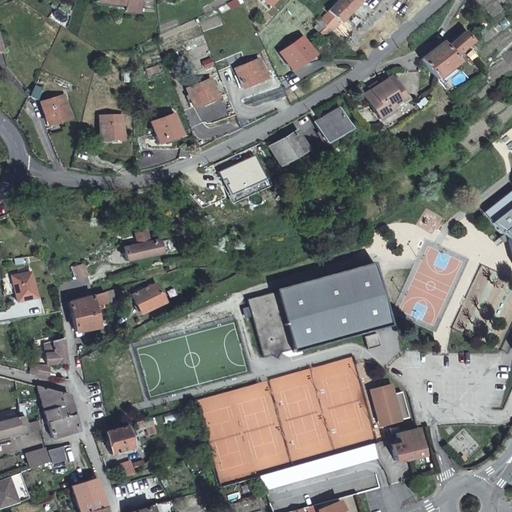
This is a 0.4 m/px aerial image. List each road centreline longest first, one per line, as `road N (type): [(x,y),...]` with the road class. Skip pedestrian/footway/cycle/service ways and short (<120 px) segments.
road 1 (residential): [(19,167),(143,178),(195,160),(353,76),(440,0)]
road 2 (residential): [(112,511),(77,390)]
